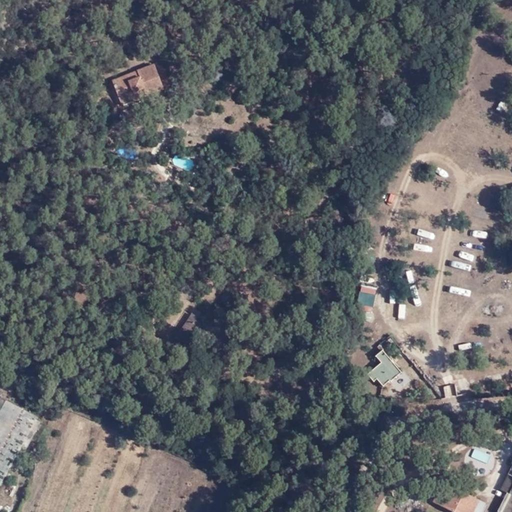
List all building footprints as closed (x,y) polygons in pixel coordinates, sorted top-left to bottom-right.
[(486,5),(477,0),(474,0),(468,11),(477,18),(486,5)] [(148,94),(150,97),(167,91),(157,66),(116,83),(124,104),(148,94)] [(125,107),(150,97),(148,94),(124,104),(125,107)] [(192,285),(181,278),(175,285),(187,292),(192,285)] [(360,294),(374,299),(377,289),(363,285),(360,294)] [(195,343),(210,320),(200,313),(185,336),(195,343)] [(379,362),(367,373),(387,382),(399,371),(382,350),(375,356),(379,362)] [(449,396),(457,395),(456,384),(448,385),(449,396)] [(0,489),(21,451),(42,414),(0,391),(0,489)] [(55,421),(42,414),(21,451),(34,458),(55,421)] [(511,473),(511,482),(510,489),(500,511),(511,511),(511,455),(511,456),(506,471),(511,473)] [(500,484),(510,489),(511,482),(511,473),(506,471),(500,484)] [(433,506),(447,511),(473,511),(476,504),(481,507),(483,501),(441,484),(433,506)]
